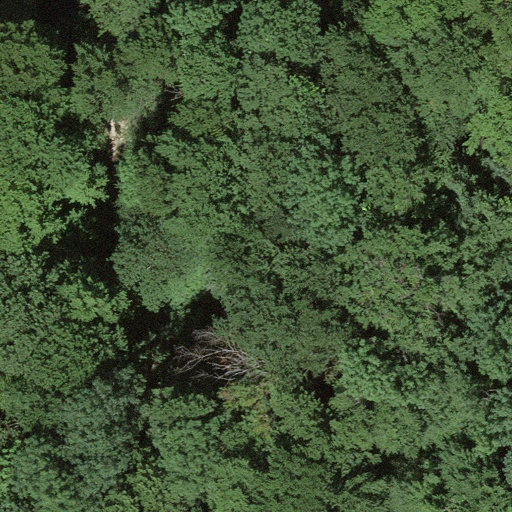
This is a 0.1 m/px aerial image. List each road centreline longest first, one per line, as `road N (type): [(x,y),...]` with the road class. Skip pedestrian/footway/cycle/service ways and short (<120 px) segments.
road 1 (track): [(96,0),(126,247),(207,511)]
road 2 (track): [(400,511),(448,367),(511,21)]
